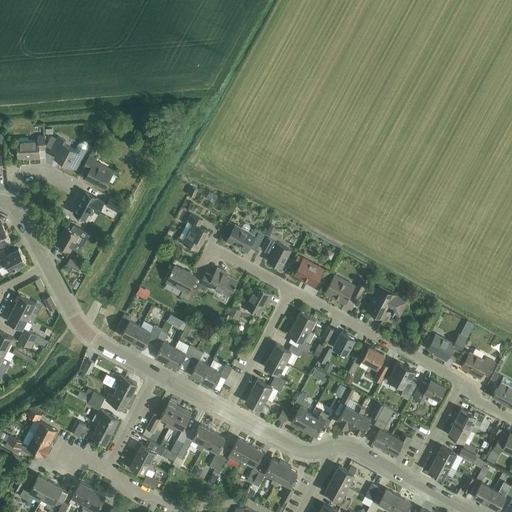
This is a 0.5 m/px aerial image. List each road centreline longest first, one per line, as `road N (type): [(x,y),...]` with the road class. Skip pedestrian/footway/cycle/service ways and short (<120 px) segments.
road 1 (residential): [(465,383),(291,291)]
road 2 (residential): [(159,375),(85,331),(49,265)]
road 3 (residential): [(231,412),(291,291)]
